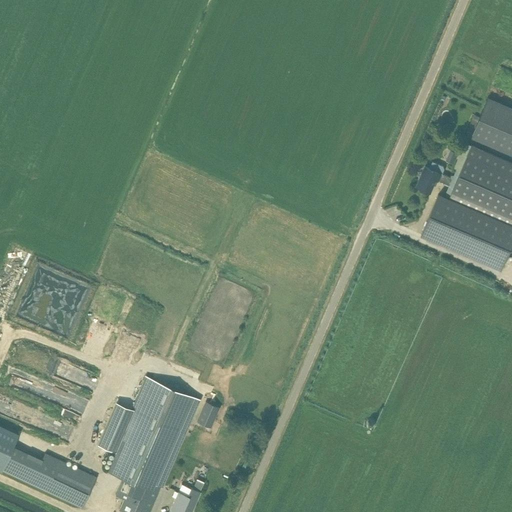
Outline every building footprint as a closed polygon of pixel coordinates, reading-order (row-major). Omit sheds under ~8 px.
[(511,107),(488,97),(486,102),(480,117),(472,136),(471,136),(511,153),(511,107)] [(480,117),(475,115),(467,134),(472,136),(480,117)] [(440,196),(424,232),(503,267),(511,245),(511,161),(471,144),(452,190),(448,199),(440,196)] [(450,185),(453,178),(442,173),(444,169),(443,166),(432,161),(430,168),(425,166),(417,186),(430,192),(435,179),(450,185)] [(0,314),(6,317),(14,298),(7,295),(0,312),(0,314)] [(136,343),(148,313),(135,309),(124,338),(136,343)] [(119,509),(125,511),(148,511),(198,398),(146,375),(132,409),(115,401),(97,444),(114,451),(106,471),(127,480),(125,485),(121,483),(115,495),(124,499),(119,509)] [(205,401),(196,421),(209,426),(215,412),(217,413),(220,407),(205,401)] [(0,424),(0,470),(1,471),(2,470),(13,446),(19,433),(0,424)] [(65,426),(63,439),(69,440),(72,428),(65,426)] [(13,446),(2,470),(82,507),(96,477),(60,460),(44,453),(41,459),(13,446)] [(182,483),(169,511),(190,511),(200,491),(182,483)]
